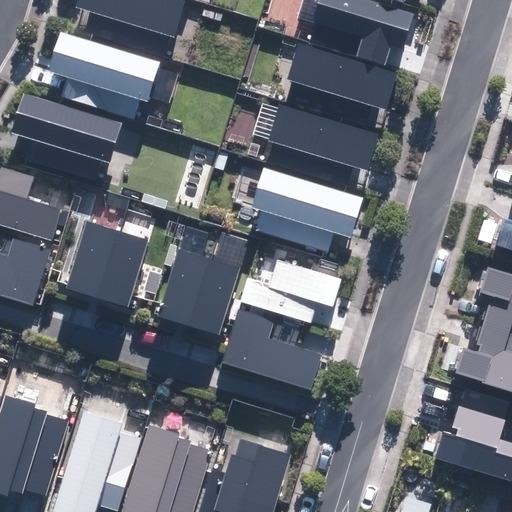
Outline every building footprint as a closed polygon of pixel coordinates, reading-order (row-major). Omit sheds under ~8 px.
[(175,0),(82,0),(80,9),(176,42),(188,4),(175,0)] [(359,61),(389,70),(395,51),(403,54),(414,18),(358,0),(323,0),(315,27),(365,42),(359,61)] [(63,99),(135,124),(143,101),(154,105),(167,67),(66,37),(53,76),(69,81),(63,99)] [(400,77),(302,46),(291,79),(389,111),(400,77)] [(127,126),(30,94),(17,136),(113,168),(127,126)] [(283,106),(270,141),(369,172),(380,137),(283,106)] [(2,169),(0,175),(0,226),(57,245),(74,192),(2,169)] [(366,200),(265,169),(253,209),(263,212),(258,233),(347,259),(366,200)] [(511,221),(505,220),(497,249),(511,253),(511,221)] [(132,310),(147,240),(89,226),(73,297),(132,310)] [(0,254),(0,295),(36,307),(53,254),(15,242),(10,258),(0,254)] [(224,336),(242,264),(183,249),(165,321),(224,336)] [(241,306),(313,327),(320,304),(334,309),(343,279),(279,260),(276,270),(269,268),(266,279),(273,280),(271,286),(249,279),(241,306)] [(507,312),(511,313),(511,275),(490,269),(481,294),(510,303),(507,312)] [(511,313),(507,312),(490,307),(476,352),(463,348),(454,377),(511,394),(511,313)] [(241,311),(224,363),(315,391),(325,358),(269,341),(275,321),(241,311)] [(11,395),(0,435),(0,492),(46,505),(71,411),(11,395)] [(88,399),(85,412),(56,511),(60,511),(98,511),(100,507),(119,511),(142,430),(124,425),(128,411),(88,399)] [(511,443),(502,440),(509,421),(459,404),(441,458),(511,481),(511,443)] [(193,511),(213,446),(154,429),(129,511),(193,511)] [(275,511),(293,440),(261,431),(257,446),(239,440),(219,510),(227,511),(275,511)]
